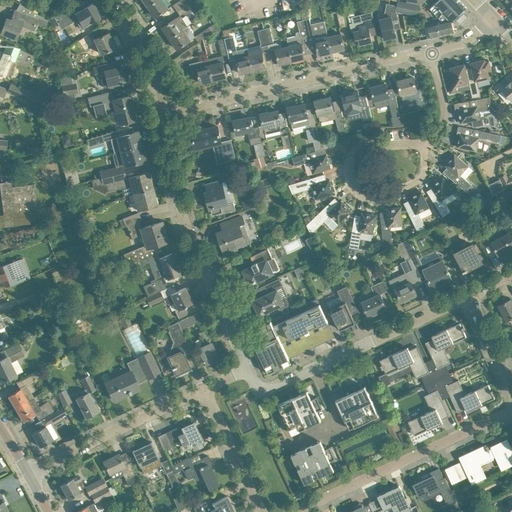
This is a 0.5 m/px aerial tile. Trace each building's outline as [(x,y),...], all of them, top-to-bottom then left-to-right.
[(157,0),(148,6),(156,17),(168,9),(162,0),(157,0)] [(189,0),(179,0),(173,5),(177,10),(190,1),(190,0),(189,0)] [(438,0),(430,8),(442,21),(449,20),(452,22),(455,19),(456,20),(463,13),(462,12),(463,11),(462,9),(465,6),(459,0),(438,0)] [(511,0),(503,0),(511,10),(511,0)] [(190,1),(177,10),(180,15),(181,15),(194,6),(192,3),(190,1)] [(406,6),(405,12),(417,15),(420,6),(407,2),(406,6)] [(6,19),(1,32),(16,38),(21,25),(32,29),(35,22),(36,19),(47,23),(48,20),(38,15),(38,14),(20,3),(15,11),(14,10),(10,21),(6,19)] [(74,4),(54,17),(58,24),(66,19),(68,22),(72,19),(73,21),(76,20),(81,29),(90,24),(89,22),(100,16),(92,3),(81,10),(79,11),(77,9),(74,4)] [(398,20),(398,19),(396,8),(396,5),(387,3),(384,15),(379,17),(385,39),(396,36),(393,21),(398,20)] [(339,11),(336,11),(340,28),(347,26),(344,15),(343,10),(339,11)] [(354,31),(356,39),(358,38),(360,45),(372,42),(369,30),(375,29),(377,34),(372,12),(351,17),(352,22),(349,23),(351,32),(354,31)] [(188,26),(181,15),(180,15),(162,27),(170,38),(188,26)] [(313,34),(312,31),(309,18),(303,19),(307,36),(313,34)] [(303,19),(297,21),(300,32),(297,33),(296,37),(288,39),(287,39),(289,46),(292,61),(305,58),(302,44),(303,43),(301,37),(307,36),(303,19)] [(442,21),(427,25),(431,38),(455,32),(452,22),(449,20),(442,21)] [(195,37),(195,36),(188,26),(170,38),(177,49),(195,37)] [(195,37),(198,42),(212,32),(208,27),(195,36),(195,37)] [(289,46),(288,46),(281,48),(281,46),(276,43),(273,43),(270,28),(264,29),(268,45),(270,44),(271,52),(276,51),(279,64),(292,61),(289,46)] [(313,34),(314,34),(319,55),(332,52),(328,37),(326,28),(312,31),(313,34)] [(268,45),(264,29),(258,31),(261,45),(261,46),(268,45)] [(93,30),(77,41),(84,37),(95,63),(104,59),(101,53),(114,48),(108,33),(97,38),(93,30)] [(345,48),(341,34),(328,37),(332,52),(345,48)] [(235,59),(236,66),(238,65),(240,74),(253,70),(247,48),(237,51),(234,37),(225,39),(229,58),(234,57),(235,59)] [(229,58),(225,39),(225,38),(218,40),(222,55),(208,59),(208,60),(213,80),(226,77),(223,62),(224,62),(223,58),(222,56),(228,55),(229,58)] [(0,73),(2,74),(8,76),(16,56),(30,63),(34,56),(19,49),(7,44),(6,44),(7,45),(4,52),(0,50),(0,73)] [(194,45),(181,54),(184,59),(198,50),(194,45)] [(269,51),(268,45),(261,46),(261,45),(247,48),(253,70),(266,67),(262,53),(269,51)] [(465,65),(468,82),(472,98),(481,96),(477,80),(489,77),(487,70),(491,69),(489,61),(485,61),(485,59),(470,63),(471,64),(465,65)] [(200,83),(213,80),(208,60),(190,64),(193,76),(199,75),(200,83)] [(122,82),(125,82),(122,68),(121,68),(118,69),(119,70),(117,70),(114,62),(93,67),(95,73),(97,79),(101,78),(103,87),(120,83),(121,84),(122,84),(122,82)] [(465,65),(465,64),(444,69),(450,93),(457,91),(456,85),(468,82),(465,65)] [(511,71),(494,87),(499,92),(502,89),(511,101),(511,100),(511,71)] [(75,100),(74,93),(74,92),(70,92),(68,85),(72,84),(72,83),(71,76),(64,77),(55,100),(59,102),(61,102),(75,100)] [(400,88),(394,90),(395,95),(395,96),(401,94),(402,100),(417,97),(420,108),(420,109),(426,107),(423,93),(422,88),(416,90),(413,77),(398,81),(400,88)] [(10,83),(7,92),(26,99),(29,91),(10,83)] [(386,84),(371,87),(375,107),(390,103),(394,117),(400,115),(395,96),(395,95),(394,90),(393,88),(388,90),(386,84)] [(45,95),(53,98),(56,91),(48,88),(45,95)] [(343,94),(342,94),(345,109),(346,109),(347,114),(362,110),(364,119),(372,117),(368,102),(366,95),(359,97),(357,91),(343,94)] [(129,127),(127,121),(135,120),(129,96),(113,99),(111,92),(88,98),(90,106),(93,105),(94,111),(96,111),(96,112),(97,111),(97,113),(105,111),(105,109),(115,107),(119,123),(120,123),(122,129),(129,127)] [(336,117),(340,132),(346,131),(341,109),(333,111),(330,97),(315,101),(318,115),(320,121),(336,117)] [(461,123),(472,121),(473,127),(484,125),(482,119),(480,119),(478,109),(491,107),(489,97),(454,103),(455,111),(459,110),(460,113),(459,114),(461,123)] [(313,141),(319,140),(314,118),(309,119),(305,104),(295,107),(295,106),(287,108),(293,128),(306,125),(310,141),(313,140),(313,141)] [(31,107),(25,110),(29,116),(34,113),(31,107)] [(287,148),(292,146),(287,124),(282,126),(278,111),(268,113),(267,112),(260,114),(265,135),(283,131),(287,148)] [(240,119),(233,120),(236,133),(248,131),(251,144),(263,142),(259,126),(253,128),(251,117),(240,120),(240,119)] [(195,149),(221,142),(218,126),(191,132),(192,137),(185,138),(188,149),(195,147),(195,149)] [(458,126),(457,134),(461,134),(460,138),(459,138),(457,147),(476,151),(478,140),(499,144),(501,135),(458,126)] [(114,132),(102,135),(103,141),(111,139),(115,153),(141,145),(139,137),(137,138),(135,133),(138,132),(138,131),(115,137),(114,132)] [(102,137),(102,135),(87,139),(88,144),(89,146),(103,142),(103,141),(102,137)] [(320,144),(319,140),(313,141),(316,151),(292,158),(295,166),(310,162),(313,173),(331,168),(328,160),(327,159),(325,155),(327,155),(326,154),(324,148),(322,149),(321,143),(320,144)] [(236,159),(232,142),(222,145),(226,162),(236,159)] [(115,153),(112,153),(116,167),(122,166),(145,160),(143,152),(140,152),(139,147),(142,146),(141,145),(115,153)] [(44,147),(37,148),(38,156),(46,155),(44,147)] [(443,172),(466,191),(470,195),(476,189),(471,185),(460,175),(468,166),(454,154),(448,161),(449,162),(446,165),(445,165),(447,167),(443,172)] [(263,156),(254,159),(257,168),(266,165),(263,156)] [(79,183),(74,162),(62,165),(67,186),(79,183)] [(101,178),(124,172),(122,166),(116,167),(99,172),(101,178)] [(124,172),(101,178),(102,184),(106,183),(108,191),(121,187),(131,185),(134,193),(152,188),(150,180),(152,179),(150,172),(148,172),(125,178),(124,172)] [(326,180),(325,174),(289,185),(292,194),(313,188),(316,199),(333,194),(331,185),(329,185),(328,181),(329,180),(329,179),(326,180)] [(499,178),(500,178),(505,189),(511,185),(511,176),(509,178),(507,174),(499,178)] [(452,216),(450,212),(442,199),(453,193),(443,177),(435,182),(435,184),(432,186),(431,185),(430,185),(432,188),(427,191),(443,217),(445,220),(452,216)] [(500,178),(488,184),(493,193),(505,188),(500,178)] [(40,220),(37,183),(14,185),(13,180),(1,181),(5,224),(40,220)] [(207,192),(205,193),(209,209),(211,209),(212,215),(216,214),(217,215),(236,210),(234,202),(227,204),(221,181),(206,185),(207,192)] [(483,190),(482,194),(484,199),(492,195),(489,187),(483,190)] [(152,188),(134,193),(138,210),(157,205),(156,204),(158,204),(156,197),(155,197),(152,188)] [(408,197),(409,200),(404,203),(417,230),(425,226),(418,213),(429,208),(421,191),(413,195),(413,196),(409,198),(409,197),(408,197)] [(241,200),(244,209),(254,207),(251,198),(241,200)] [(351,211),(345,205),(344,205),(341,202),(342,201),(341,200),(339,202),(335,198),(307,225),(311,234),(330,216),(338,224),(351,211)] [(386,209),(386,212),(380,212),(384,250),(393,245),(391,227),(403,225),(401,207),(392,208),(391,209),(387,210),(387,209),(386,209)] [(127,226),(141,220),(138,212),(122,218),(125,226),(127,226)] [(358,249),(361,231),(373,233),(376,215),(367,214),(366,215),(362,214),(362,213),(361,213),(361,216),(355,215),(349,247),(348,254),(355,255),(355,251),(357,252),(358,249)] [(246,245),(243,236),(246,235),(247,233),(244,224),(245,224),(242,216),(221,224),(224,231),(217,233),(225,253),(227,252),(228,254),(233,252),(233,250),(246,245)] [(129,264),(138,260),(157,252),(161,251),(158,244),(167,241),(161,222),(144,227),(141,220),(127,226),(131,237),(142,233),(146,244),(124,254),(129,264)] [(511,249),(511,248),(511,230),(503,235),(511,249)] [(490,243),(484,232),(476,236),(483,248),(490,243)] [(499,256),(511,249),(503,235),(491,242),(499,256)] [(411,257),(413,261),(419,258),(410,238),(403,241),(405,246),(410,258),(411,257)] [(457,275),(482,262),(472,245),(469,247),(466,241),(445,253),(457,275)] [(271,256),(268,248),(250,256),(254,263),(252,264),(253,267),(243,272),(248,284),(253,281),(253,282),(256,281),(255,280),(271,273),(274,272),(267,258),(271,256)] [(312,251),(311,252),(314,257),(319,255),(317,249),(312,251)] [(157,252),(138,260),(141,267),(149,264),(155,278),(163,275),(165,280),(173,276),(173,278),(181,275),(172,253),(159,258),(157,252)] [(420,276),(416,268),(413,261),(411,257),(410,258),(400,262),(401,263),(406,273),(402,275),(393,279),(389,281),(394,290),(396,289),(401,301),(403,300),(405,302),(409,300),(409,298),(417,294),(414,288),(423,283),(419,277),(420,276)] [(441,257),(416,268),(420,276),(425,274),(432,287),(451,278),(441,257)] [(5,287),(30,277),(23,258),(0,266),(0,281),(2,280),(5,287)] [(51,272),(60,292),(70,288),(68,283),(71,282),(65,267),(51,272)] [(151,282),(143,286),(148,296),(168,286),(165,280),(163,275),(155,278),(155,280),(151,282)] [(283,287),(279,279),(254,290),(258,298),(253,301),(259,315),(278,306),(280,309),(289,304),(285,296),(281,298),(277,290),(283,287)] [(369,316),(387,308),(380,295),(388,291),(383,281),(371,286),(376,295),(362,302),(365,308),(364,309),(365,311),(366,310),(369,316)] [(343,303),(330,309),(340,330),(351,325),(349,320),(353,318),(352,315),(358,311),(359,313),(360,313),(347,286),(337,290),(343,303)] [(174,302),(178,309),(175,311),(178,318),(186,315),(187,311),(185,307),(192,303),(185,287),(166,296),(163,289),(145,298),(149,306),(164,299),(165,302),(169,305),(174,302)] [(40,299),(38,293),(28,296),(30,301),(40,299)] [(511,301),(511,299),(498,306),(506,321),(508,320),(511,328),(511,301)] [(335,337),(320,304),(273,326),(271,321),(262,325),(268,339),(255,345),(259,354),(262,352),(267,364),(264,365),(268,374),(291,363),(289,359),(335,337)] [(46,315),(49,321),(57,318),(54,312),(46,315)] [(181,329),(201,320),(198,313),(178,322),(181,329)] [(8,316),(1,317),(0,315),(0,328),(5,327),(5,326),(12,324),(8,316)] [(124,328),(132,324),(127,315),(119,319),(124,328)] [(61,320),(53,324),(58,333),(66,329),(65,328),(66,328),(63,321),(62,321),(61,320)] [(192,353),(181,329),(178,322),(167,327),(169,331),(168,331),(173,342),(168,354),(170,356),(167,357),(175,374),(190,368),(184,356),(192,353)] [(443,347),(466,337),(463,331),(465,330),(463,327),(462,327),(460,323),(432,336),(433,339),(425,342),(437,369),(450,363),(443,347)] [(198,348),(205,364),(218,359),(210,342),(209,340),(210,340),(206,330),(198,333),(204,345),(198,348)] [(4,358),(0,359),(0,380),(1,382),(15,374),(21,372),(16,361),(17,360),(21,358),(18,351),(22,350),(18,343),(0,352),(4,358)] [(409,350),(408,347),(380,360),(382,364),(380,365),(382,369),(383,368),(386,374),(409,363),(416,378),(429,372),(417,346),(409,350)] [(148,379),(160,373),(150,353),(151,353),(150,352),(143,356),(147,364),(142,366),(142,367),(131,372),(130,372),(105,383),(107,387),(106,387),(110,396),(111,395),(113,400),(128,392),(129,393),(131,392),(130,390),(138,386),(136,382),(147,377),(148,379)] [(63,367),(71,363),(67,356),(60,360),(63,367)] [(97,411),(88,393),(96,389),(89,375),(80,379),(85,389),(80,392),(82,395),(76,399),(85,417),(97,411)] [(20,388),(8,396),(16,409),(34,398),(26,386),(34,381),(31,376),(19,382),(22,387),(20,388)] [(458,380),(445,386),(457,412),(466,408),(467,411),(495,398),(493,394),(494,393),(492,390),(491,390),(488,384),(465,395),(458,380)] [(57,393),(63,406),(72,402),(65,389),(64,389),(62,385),(56,389),(58,392),(57,393)] [(336,400),(349,429),(379,415),(365,386),(364,386),(364,387),(357,390),(354,385),(342,390),(344,396),(336,400)] [(415,435),(443,422),(441,420),(449,416),(437,390),(424,396),(431,411),(408,421),(411,427),(410,428),(412,432),(413,431),(415,435)] [(292,434),(321,420),(317,411),(322,409),(317,397),(311,399),(307,392),(308,392),(307,391),(278,404),(292,434)] [(245,394),(227,400),(234,420),(248,415),(250,421),(241,424),(242,428),(255,423),(245,394)] [(16,409),(23,421),(35,414),(38,419),(49,413),(49,414),(54,411),(48,401),(39,407),(38,405),(34,398),(16,409)] [(44,418),(48,424),(67,414),(64,407),(44,418)] [(200,433),(198,434),(193,423),(180,429),(178,427),(168,432),(168,433),(166,434),(165,433),(157,436),(164,450),(171,447),(171,446),(174,444),(171,439),(184,433),(190,446),(201,441),(201,440),(203,439),(200,433)] [(53,440),(45,426),(32,433),(40,447),(53,440)] [(201,441),(192,445),(194,451),(203,447),(201,441)] [(324,450),(320,441),(291,455),(295,463),(296,464),(300,462),(302,467),(298,469),(305,484),(334,470),(334,469),(333,469),(330,462),(335,459),(330,447),(324,450)] [(511,464),(511,454),(506,441),(500,444),(493,447),(493,448),(489,449),(487,445),(486,446),(461,458),(462,458),(473,482),(484,477),(479,464),(497,456),(502,468),(511,464)] [(152,442),(132,451),(139,465),(140,465),(144,474),(161,465),(160,463),(157,457),(158,456),(152,442)] [(139,479),(136,474),(130,462),(124,465),(118,454),(104,461),(109,473),(113,480),(123,475),(128,485),(139,479)] [(173,469),(174,472),(182,469),(187,480),(195,476),(197,480),(203,477),(209,489),(217,485),(208,465),(212,463),(208,456),(189,465),(186,458),(171,465),(173,469)] [(452,484),(460,480),(453,465),(450,467),(445,469),(452,484)] [(429,473),(431,477),(414,485),(419,496),(420,495),(422,499),(440,491),(446,504),(443,506),(445,511),(460,511),(445,478),(443,478),(439,468),(429,473)] [(168,488),(178,510),(186,507),(177,488),(176,486),(179,484),(174,472),(173,469),(165,473),(172,487),(168,488)] [(91,494),(107,486),(103,478),(85,487),(78,475),(72,478),(60,484),(68,499),(86,490),(89,495),(91,494)] [(384,508),(376,511),(375,511),(404,511),(408,509),(409,511),(412,509),(407,497),(405,498),(399,485),(398,486),(399,487),(379,496),(384,508)] [(111,494),(108,488),(107,486),(91,494),(95,502),(111,494)] [(234,511),(227,496),(211,503),(208,497),(192,505),(195,511),(234,511)] [(4,502),(0,504),(0,511),(8,511),(6,506),(4,502)] [(97,511),(93,502),(74,511),(97,511)]
